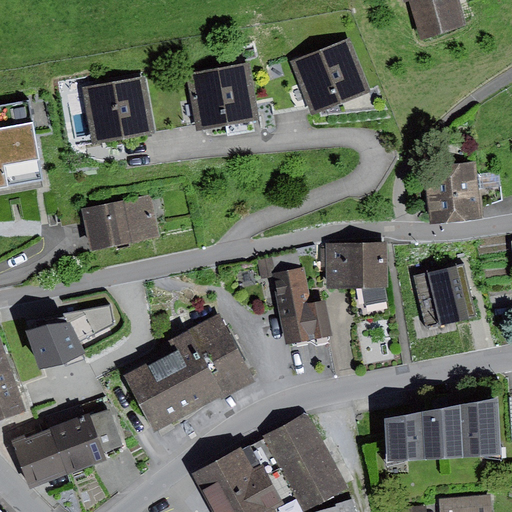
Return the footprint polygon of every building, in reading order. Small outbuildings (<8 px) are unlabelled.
[(467,26),(458,0),(408,0),(421,41),(467,26)] [(350,41),(291,63),(311,116),(370,94),(350,41)] [(248,64),(187,75),(198,133),(259,121),(248,64)] [(143,79),(83,90),(94,146),(154,134),(143,79)] [(28,101),(0,105),(0,189),(5,189),(1,166),(38,160),(28,101)] [(475,164),(425,169),(431,224),(482,219),(475,164)] [(159,237),(150,196),(82,210),(91,252),(159,237)] [(388,244),(326,245),(327,289),(363,290),(366,305),(388,303),(386,289),(389,289),(388,244)] [(411,266),(423,322),(476,311),(463,254),(411,266)] [(271,259),(257,261),(260,275),(274,273),(271,259)] [(274,273),(272,273),(286,346),(333,338),(325,302),(311,305),(304,269),(274,273)] [(27,314),(40,360),(84,348),(71,302),(27,314)] [(172,353),(125,377),(154,434),(255,383),(221,316),(167,343),(172,353)] [(0,421),(23,413),(0,345),(0,421)] [(499,401),(385,420),(388,464),(501,456),(499,401)] [(109,412),(50,432),(66,477),(106,464),(103,455),(122,449),(109,412)] [(306,413),(190,476),(209,511),(301,511),(346,488),(306,413)] [(50,432),(14,446),(31,490),(66,477),(50,432)] [(491,511),(490,496),(439,500),(439,511),(491,511)] [(335,507),(318,511),(356,511),(353,499),(334,504),(335,507)]
